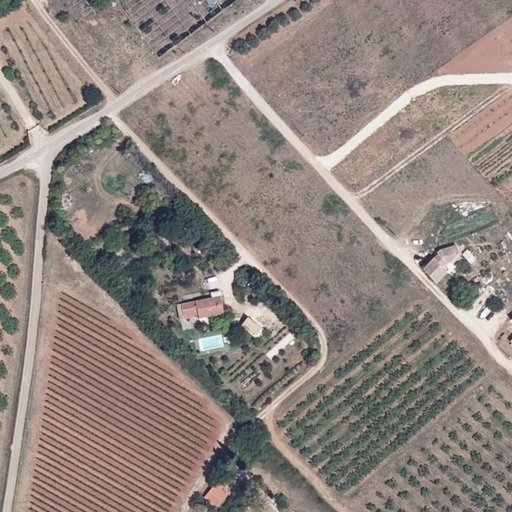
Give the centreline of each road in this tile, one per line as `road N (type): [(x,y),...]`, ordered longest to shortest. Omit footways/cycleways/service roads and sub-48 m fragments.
road 1 (residential): [(12,511),(48,142)]
road 2 (residential): [(211,43),(385,236)]
road 3 (track): [(351,198),(511,85)]
road 4 (tertiary): [(211,43),(48,142)]
road 5 (track): [(385,236),(474,328)]
